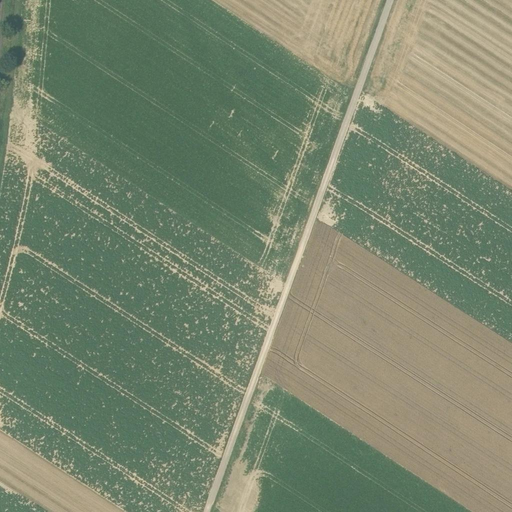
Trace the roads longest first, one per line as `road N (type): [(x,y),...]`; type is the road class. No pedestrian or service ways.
road 1 (track): [(205,511),(389,0)]
road 2 (track): [(16,0),(0,159)]
